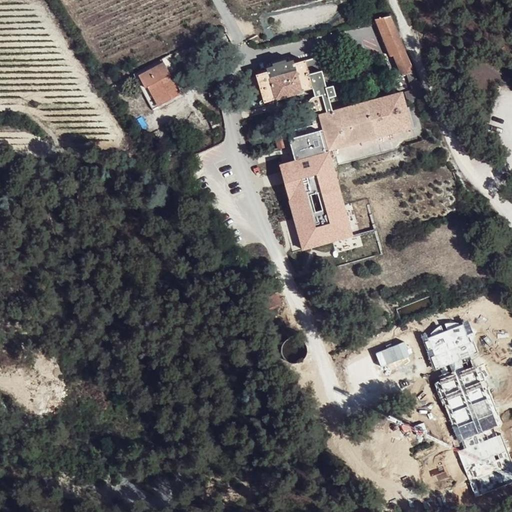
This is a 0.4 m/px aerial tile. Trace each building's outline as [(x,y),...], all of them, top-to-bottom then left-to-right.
[(414,72),(391,15),(376,20),(390,57),(395,56),(402,76),(414,72)] [(398,77),(402,76),(395,56),(390,57),(398,77)] [(310,75),(306,62),(295,65),(294,61),(287,63),(287,60),(273,64),(274,67),(267,69),(267,73),(258,76),(261,85),(249,88),(252,98),(243,101),(245,109),(250,109),(265,104),(265,102),(275,99),(276,100),(303,92),(302,91),(314,88),(317,97),(308,100),(315,125),(290,133),(298,161),(283,167),(308,250),(357,236),(332,150),(379,137),(369,101),(335,111),(331,98),(338,96),(335,86),(328,88),(323,71),(310,75)] [(168,75),(162,64),(139,77),(145,88),(148,86),(159,106),(181,94),(170,74),(168,75)] [(412,90),(418,88),(414,76),(408,78),(412,90)] [(403,91),(369,101),(379,137),(414,126),(403,91)] [(279,147),(287,145),(284,134),(275,136),(279,147)] [(295,267),(302,264),(298,257),(292,260),(295,267)]
